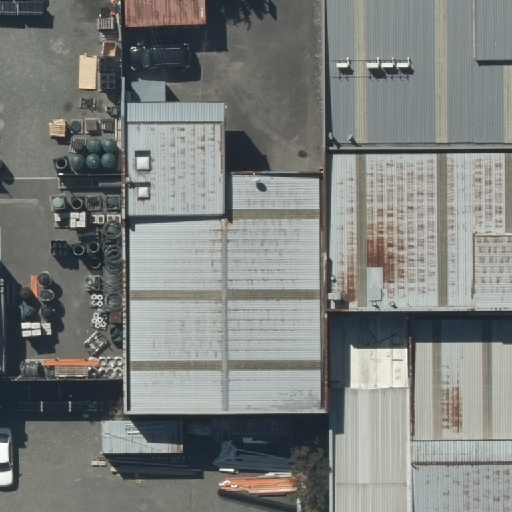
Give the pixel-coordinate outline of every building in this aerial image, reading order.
[(0,0),(0,20),(30,21),(30,0),(0,0)] [(511,0),(318,0),(317,149),(316,270),(511,272),(511,0)] [(220,71),(111,72),(113,376),(314,375),(316,270),(317,149),(220,149),(220,71)] [(72,95),(75,177),(106,178),(105,95),(72,95)] [(511,511),(511,290),(329,291),(330,511),(511,511)]
